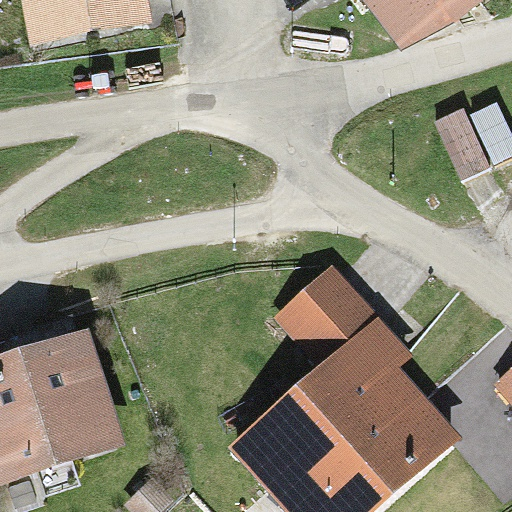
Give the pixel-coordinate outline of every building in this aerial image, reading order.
[(168,0),(14,0),(21,47),(172,26),(168,0)] [(364,0),(397,46),(463,0),(364,0)] [(333,274),(275,330),(322,379),(231,459),(277,511),(383,511),(450,453),(358,349),(383,326),(333,274)] [(83,341),(0,365),(0,482),(116,448),(83,341)] [(511,364),(486,386),(511,416),(511,364)]
